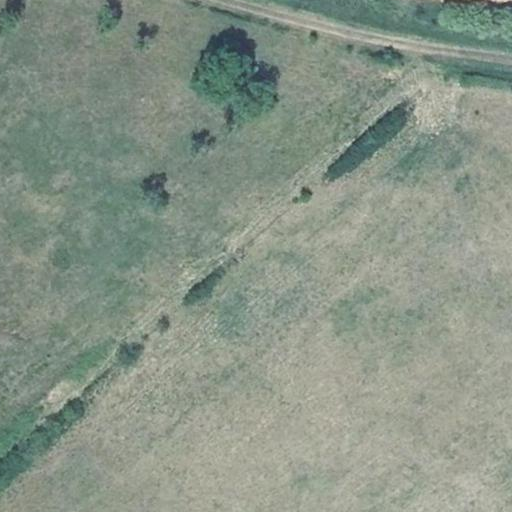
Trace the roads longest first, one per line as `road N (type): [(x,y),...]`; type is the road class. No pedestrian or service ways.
road 1 (track): [(0,447),(428,56)]
road 2 (track): [(201,0),(428,56),(511,65)]
